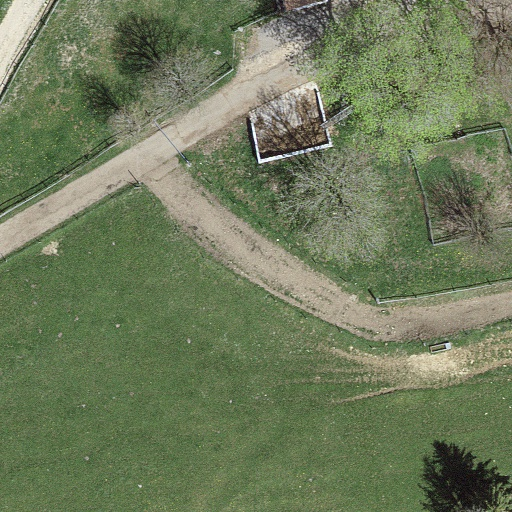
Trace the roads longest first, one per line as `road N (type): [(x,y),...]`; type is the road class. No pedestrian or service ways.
road 1 (track): [(0,240),(246,108),(511,14)]
road 2 (track): [(143,163),(294,286),(416,331),(511,306)]
